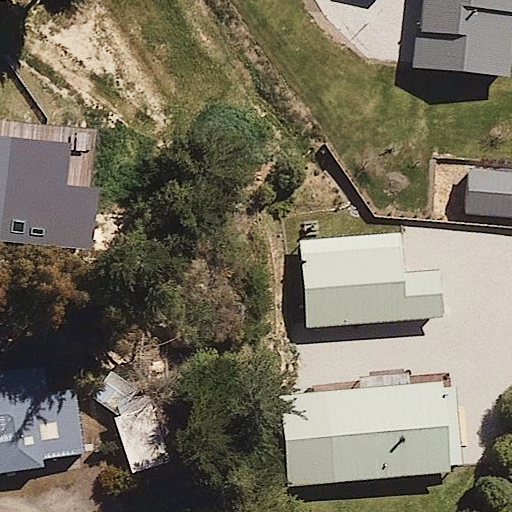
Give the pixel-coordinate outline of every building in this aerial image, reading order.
[(511,0),(411,0),(406,71),(508,79),(511,26),(511,0)] [(18,167),(9,166),(13,139),(0,137),(0,266),(2,266),(18,167)] [(511,160),(455,161),(455,182),(466,182),(466,220),(511,219),(511,160)] [(410,264),(408,229),(298,235),(303,333),(446,325),(442,262),(410,264)] [(450,484),(450,474),(462,474),(458,389),(446,390),(445,370),(406,372),(407,386),(283,392),(288,492),(450,484)] [(0,495),(52,494),(48,391),(0,392),(0,495)]
